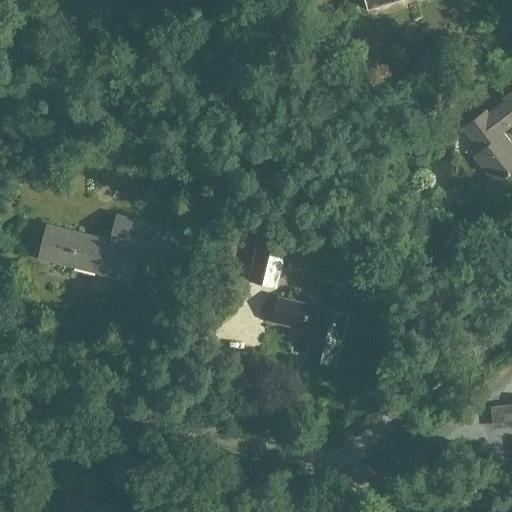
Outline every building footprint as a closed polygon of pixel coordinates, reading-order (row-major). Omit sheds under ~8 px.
[(511,91),(505,97),(508,100),(489,114),(486,111),(465,127),(483,150),(477,155),(496,181),(511,169),(511,145),(501,131),(511,122),(511,91)] [(118,213),(111,240),(48,224),(41,250),(58,254),(56,262),(131,281),(137,255),(174,264),(183,230),(118,213)] [(278,287),(287,247),(277,244),(279,235),(259,230),(247,280),(278,287)] [(345,315),(296,303),(290,325),(314,331),(307,356),(333,363),(345,315)] [(40,502),(37,511),(117,511),(119,506),(68,495),(65,508),(40,502)] [(264,511),(227,503),(224,511),(264,511)]
